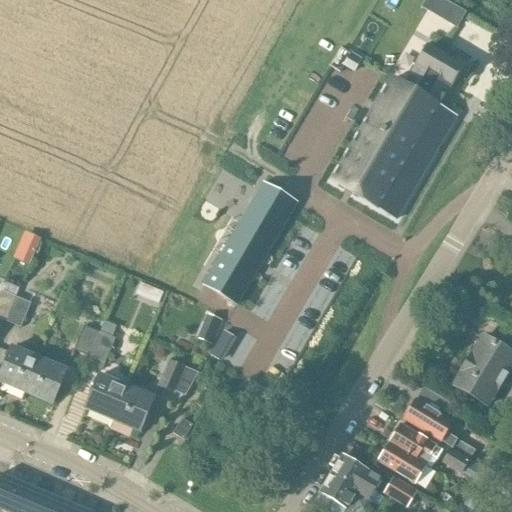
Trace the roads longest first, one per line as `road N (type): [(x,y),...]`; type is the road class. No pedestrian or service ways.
road 1 (unclassified): [(290,511),(511,152)]
road 2 (unclassified): [(153,511),(98,474),(0,432)]
